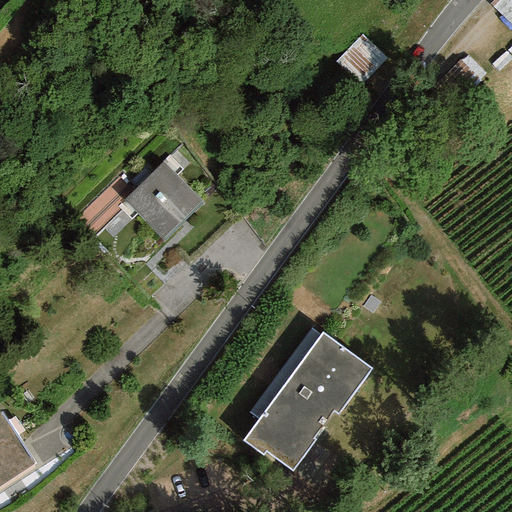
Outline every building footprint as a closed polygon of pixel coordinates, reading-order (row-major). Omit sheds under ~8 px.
[(511,0),(502,0),(491,12),(511,31),(511,0)] [(339,58),(363,80),(388,54),(363,31),(339,58)] [(203,203),(163,161),(123,199),(163,241),(203,203)] [(321,332),(242,441),(262,456),(265,452),(292,472),(315,440),(312,438),(332,411),(337,414),(371,368),(321,332)] [(0,412),(0,485),(33,465),(0,412)]
